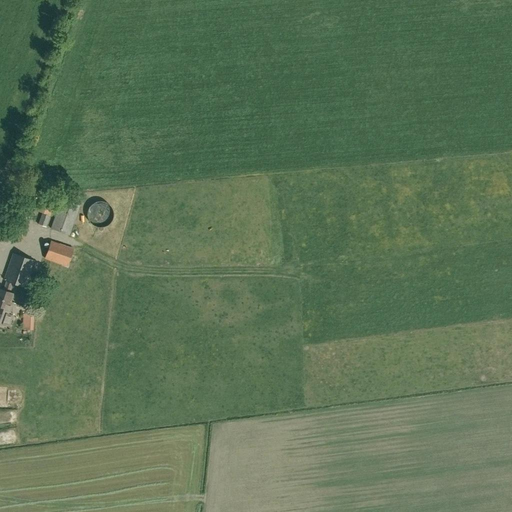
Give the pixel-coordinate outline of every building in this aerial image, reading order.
[(36,210),(51,215),(54,203),(40,198),(36,210)] [(70,235),(80,206),(61,199),(51,228),(70,235)] [(4,234),(23,239),(32,205),(13,200),(4,234)] [(50,215),(42,213),(38,224),(46,227),(50,215)] [(45,258),(68,266),(74,249),(51,241),(45,258)] [(34,261),(13,254),(4,280),(7,281),(4,290),(0,288),(0,325),(2,327),(4,325),(5,326),(6,324),(9,325),(13,314),(10,313),(11,308),(8,307),(13,293),(9,292),(12,283),(25,288),(34,261)] [(34,314),(23,313),(22,329),(33,330),(34,314)]
